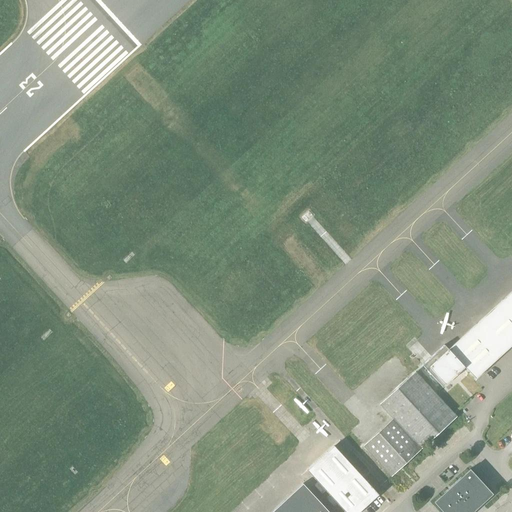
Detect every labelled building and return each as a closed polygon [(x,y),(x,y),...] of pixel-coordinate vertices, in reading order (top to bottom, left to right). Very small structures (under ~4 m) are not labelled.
[(444,346),(422,366),(442,388),(465,368),(475,379),(511,345),(511,291),(448,350),(444,346)] [(391,476),(401,467),(404,465),(428,443),(456,417),(416,372),(413,375),(383,402),(380,405),(393,419),(363,446),(364,446),(391,476)] [(348,462),(338,451),(333,446),(307,471),(312,476),(344,511),(359,511),(378,495),(348,462)] [(491,493),(470,470),(434,503),(442,511),(474,511),(474,510),(473,509),(491,493)] [(328,511),(302,484),(271,511),(328,511)]
